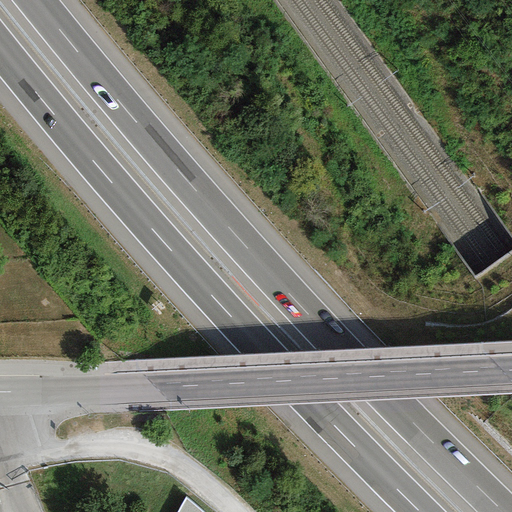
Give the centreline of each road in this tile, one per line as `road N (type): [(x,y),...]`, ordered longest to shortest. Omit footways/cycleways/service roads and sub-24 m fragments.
road 1 (motorway): [(504,511),(315,322),(35,0)]
road 2 (motorway): [(0,51),(281,375),(417,511)]
road 3 (tertiary): [(511,370),(0,392)]
